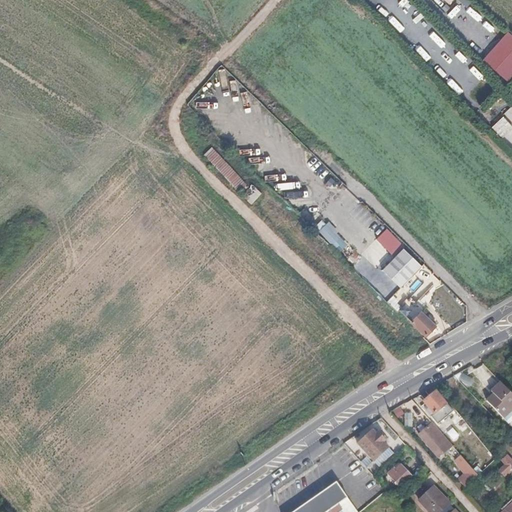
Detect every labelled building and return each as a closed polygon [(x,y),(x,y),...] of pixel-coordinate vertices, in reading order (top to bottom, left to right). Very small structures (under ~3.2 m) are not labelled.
[(511,70),(511,47),(495,66),(506,76),(511,70)] [(456,89),(466,80),(457,68),(446,78),(456,89)] [(213,110),(202,100),(196,105),(207,115),(213,110)] [(491,127),(502,138),(511,128),(511,126),(502,116),(491,127)] [(327,221),(317,231),(338,252),(348,243),(327,221)] [(388,252),(399,241),(386,228),(375,238),(388,252)] [(404,248),(383,270),(401,287),(422,266),(404,248)] [(411,302),(398,290),(395,293),(408,306),(411,302)] [(435,326),(421,312),(411,321),(425,335),(435,326)] [(511,410),(511,395),(500,382),(490,392),(493,395),(486,402),(503,419),(511,410)] [(426,393),(421,396),(425,401),(424,402),(429,408),(426,410),(432,417),(447,405),(436,392),(429,397),(426,393)] [(463,420),(455,411),(450,415),(458,424),(463,420)] [(452,445),(432,423),(419,434),(439,456),(452,445)] [(374,430),(358,444),(373,461),(389,447),(374,430)] [(467,474),(457,484),(463,491),(478,476),(457,451),(450,456),(456,463),(458,462),(467,474)] [(511,459),(508,456),(502,461),(505,464),(499,470),(505,476),(511,468),(511,459)] [(392,470),(389,473),(401,485),(411,475),(402,465),(393,472),(392,470)] [(337,482),(294,511),(329,511),(348,499),(337,482)] [(435,486),(419,500),(430,511),(439,511),(450,503),(435,486)] [(358,511),(348,499),(329,511),(358,511)] [(511,511),(511,501),(501,511),(511,511)]
